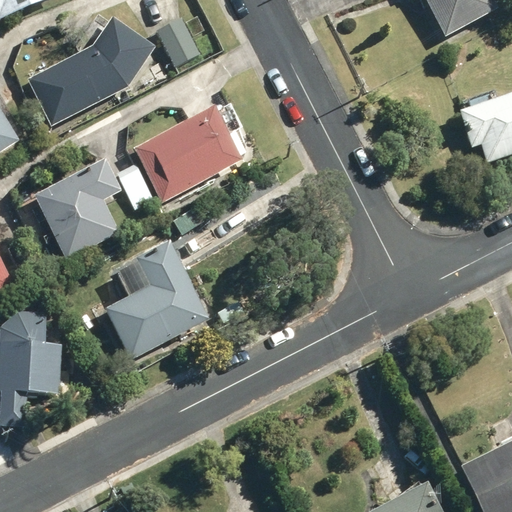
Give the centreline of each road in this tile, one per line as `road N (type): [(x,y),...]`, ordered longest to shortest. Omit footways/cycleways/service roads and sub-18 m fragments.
road 1 (residential): [(407,290),(0,501)]
road 2 (residential): [(265,0),(407,290)]
